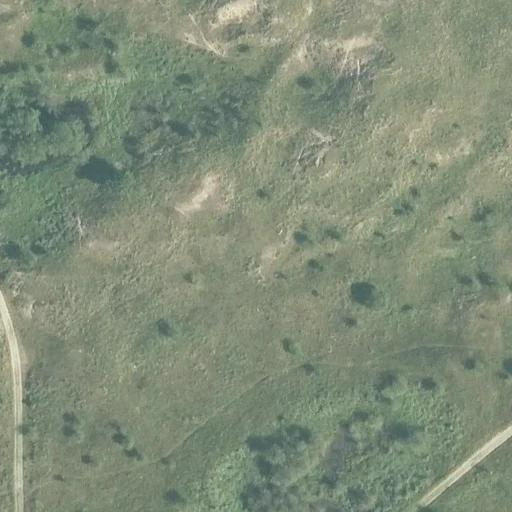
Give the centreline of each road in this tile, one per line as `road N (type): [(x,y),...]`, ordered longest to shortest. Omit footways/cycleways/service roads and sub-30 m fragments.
road 1 (track): [(18,511),(16,372),(0,303)]
road 2 (track): [(409,511),(511,428)]
